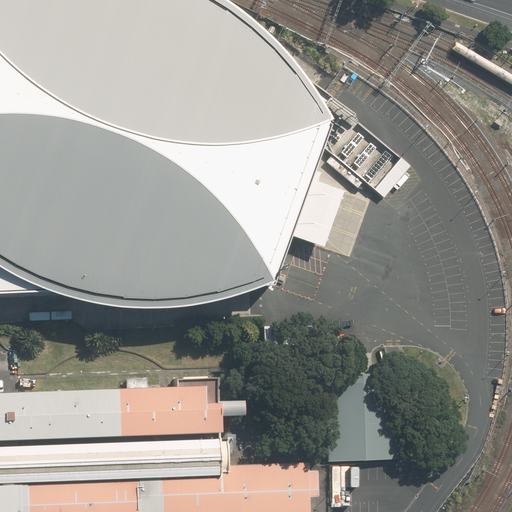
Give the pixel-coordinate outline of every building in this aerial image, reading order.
[(266,285),(268,281),(286,233),(306,177),(319,144),(328,121),(299,75),(295,69),(273,47),(260,38),(252,32),(246,28),(219,9),(204,0),(0,0),(0,270),(8,276),(46,292),(68,299),(94,305),(122,308),(144,309),(167,308),(185,307),(191,306),(202,304),(218,299),(227,297),(240,294),(247,292),(255,288),(266,285)] [(362,184),(330,157),(326,163),(357,189),(362,184)] [(409,165),(400,158),(374,190),(383,198),(409,165)] [(339,199),(342,190),(306,177),(286,233),(322,246),(325,238),(329,226),(334,212),(339,199)] [(0,294),(46,292),(8,276),(0,270),(0,294)] [(296,325),(262,327),(263,348),(297,347),(296,325)] [(325,375),(328,460),(332,460),(406,458),(403,373),(376,374),(325,375)] [(318,497),(316,470),(307,471),(307,461),(227,465),(226,440),(220,440),(219,416),(218,408),(218,401),(217,377),(173,378),(173,386),(0,392),(0,511),(310,511),(310,497),(318,497)] [(218,408),(219,416),(242,415),(241,400),(218,401),(218,408)]
